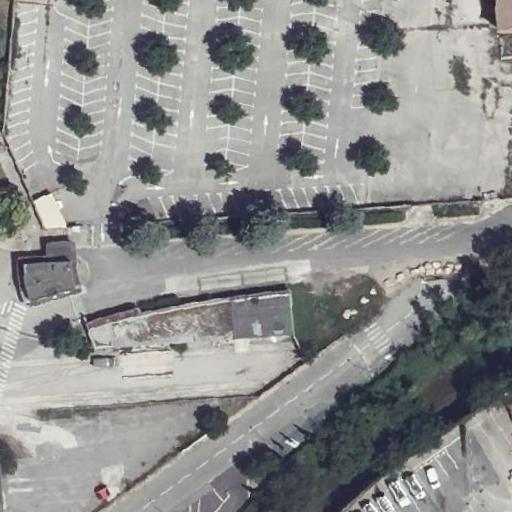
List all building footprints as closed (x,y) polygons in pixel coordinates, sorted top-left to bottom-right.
[(511,32),(511,0),(496,0),(497,6),(497,15),(498,20),(499,33),(511,32)] [(34,201),(46,228),(67,227),(52,193),(34,201)] [(74,241),(55,243),(55,258),(74,257),(74,241)] [(75,271),(74,257),(55,258),(56,263),(30,266),(31,282),(37,293),(62,284),(65,289),(80,283),(75,271)] [(96,323),(97,328),(189,308),(191,344),(287,337),(282,276),(187,294),(96,323)] [(189,308),(97,328),(100,351),(191,344),(189,308)]
